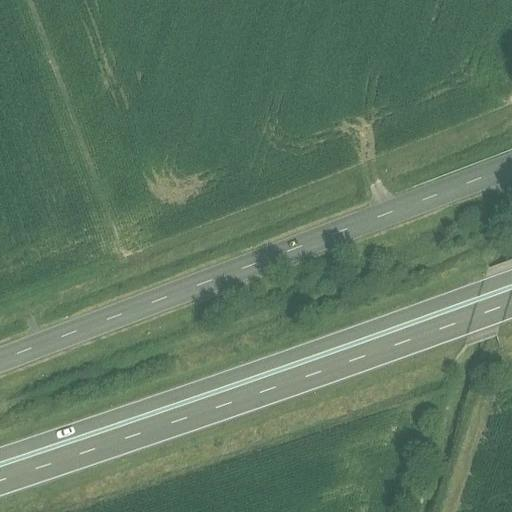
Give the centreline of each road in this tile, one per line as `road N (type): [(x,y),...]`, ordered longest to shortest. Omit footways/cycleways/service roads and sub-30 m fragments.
road 1 (secondary): [(0,362),(511,167)]
road 2 (trunk): [(0,472),(511,294)]
